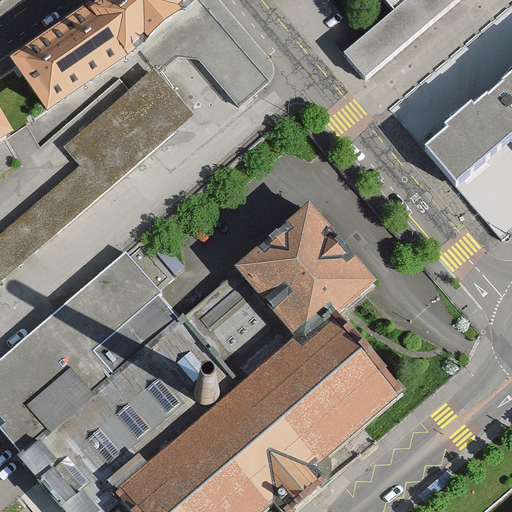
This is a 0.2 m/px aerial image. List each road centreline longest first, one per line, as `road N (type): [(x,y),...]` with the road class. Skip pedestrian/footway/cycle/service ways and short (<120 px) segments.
road 1 (residential): [(511,301),(460,254),(245,0)]
road 2 (secondary): [(511,373),(353,511)]
